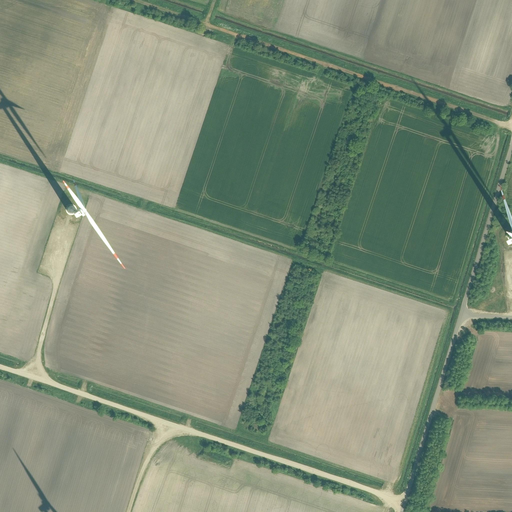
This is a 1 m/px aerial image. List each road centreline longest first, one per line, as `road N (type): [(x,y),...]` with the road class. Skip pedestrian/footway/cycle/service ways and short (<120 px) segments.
road 1 (track): [(403,498),(0,365)]
road 2 (track): [(127,0),(511,126)]
road 3 (unclassified): [(460,308),(399,511)]
road 4 (track): [(133,214),(69,388)]
road 5 (unclassified): [(511,142),(460,308)]
